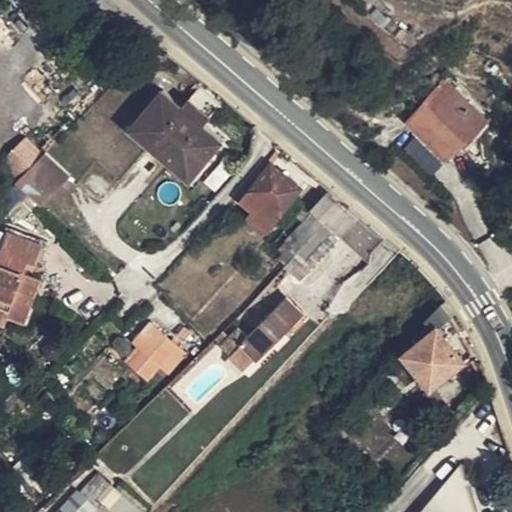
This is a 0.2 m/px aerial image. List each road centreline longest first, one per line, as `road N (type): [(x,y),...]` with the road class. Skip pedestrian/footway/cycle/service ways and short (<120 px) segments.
road 1 (secondary): [(511,368),(483,304),(424,236),(148,0)]
road 2 (unknown): [(508,354),(392,511)]
